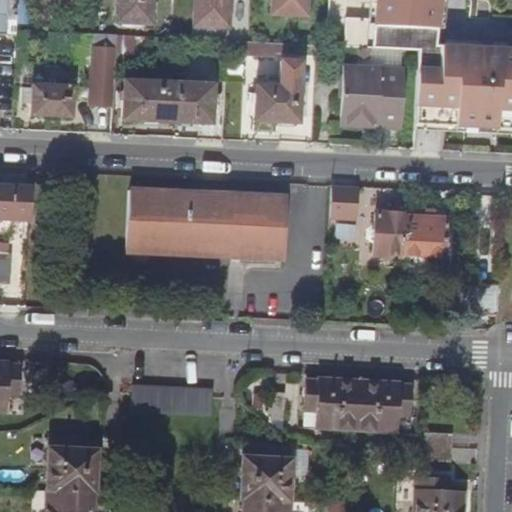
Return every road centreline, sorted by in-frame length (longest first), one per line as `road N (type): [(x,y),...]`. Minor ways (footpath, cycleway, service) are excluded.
road 1 (residential): [(511,179),(0,150)]
road 2 (residential): [(507,355),(0,328)]
road 3 (residential): [(498,511),(507,355)]
